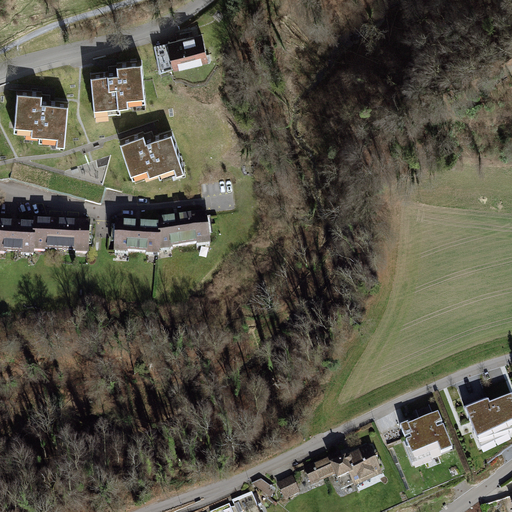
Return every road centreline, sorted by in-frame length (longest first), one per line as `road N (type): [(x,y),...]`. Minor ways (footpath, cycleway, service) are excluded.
road 1 (residential): [(511,360),(169,511)]
road 2 (unclassified): [(0,72),(143,31),(203,0)]
